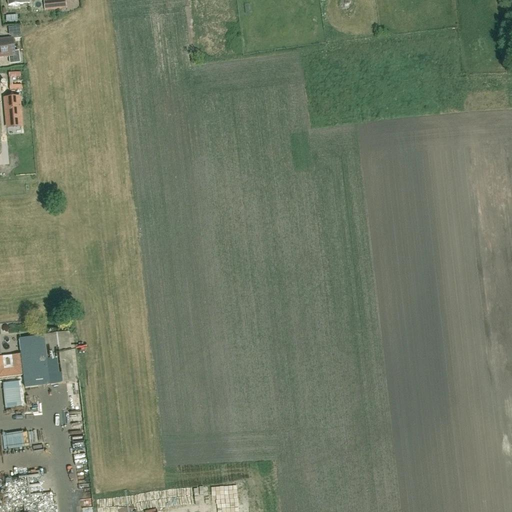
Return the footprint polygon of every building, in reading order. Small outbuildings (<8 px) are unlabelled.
[(11,40),(22,39),(20,27),(10,28),(11,40)] [(10,64),(20,63),(18,52),(14,53),(13,40),(0,41),(0,57),(9,57),(10,64)] [(7,122),(21,121),(19,97),(5,98),(7,122)] [(25,389),(75,383),(69,333),(44,336),(19,339),(25,389)] [(0,376),(23,375),(21,355),(11,355),(13,366),(5,367),(4,356),(0,356),(0,376)]
